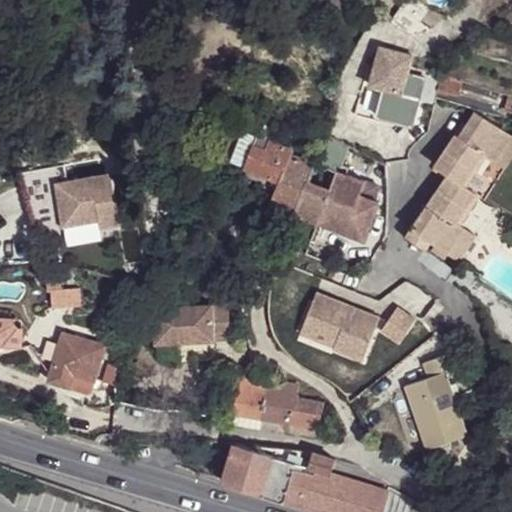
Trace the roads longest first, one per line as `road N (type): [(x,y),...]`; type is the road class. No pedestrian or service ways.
road 1 (residential): [(501,511),(498,416),(480,348),(457,310),(398,259),(397,199),(419,154)]
road 2 (residential): [(461,511),(340,448),(112,417)]
road 3 (secondary): [(0,442),(232,511)]
